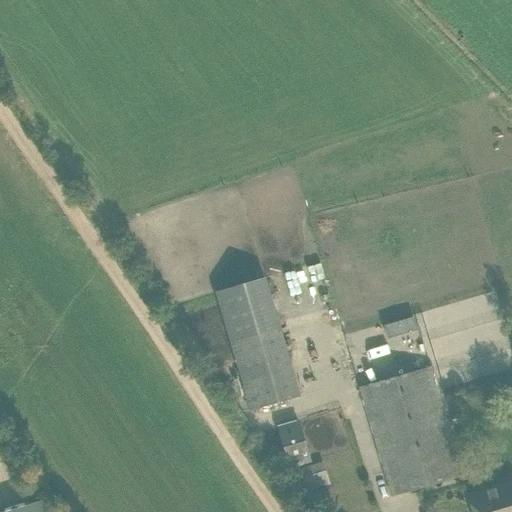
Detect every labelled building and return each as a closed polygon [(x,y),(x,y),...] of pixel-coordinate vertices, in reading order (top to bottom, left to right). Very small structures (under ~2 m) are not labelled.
[(385,477),(390,496),(461,476),(455,457),(408,294),(397,297),(358,163),(288,183),(334,338),(343,335),(385,477)] [(299,394),(279,327),(262,275),(213,291),(230,343),(250,410),(299,394)] [(298,421),(276,427),(288,468),(309,461),(298,421)] [(322,463),(299,469),(305,491),(328,485),(322,463)] [(511,511),(511,481),(466,495),(471,511),(511,511)] [(0,511),(50,511),(46,499),(0,511)]
